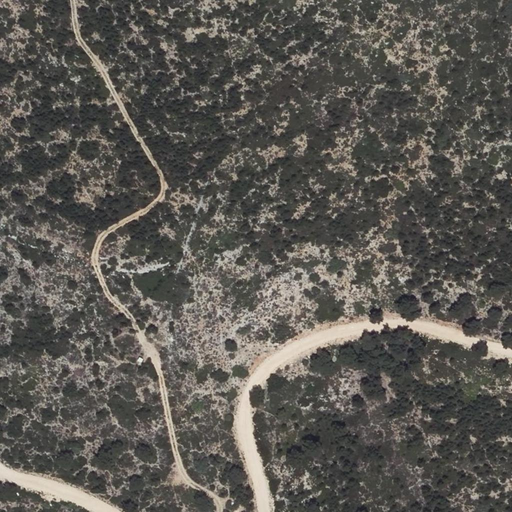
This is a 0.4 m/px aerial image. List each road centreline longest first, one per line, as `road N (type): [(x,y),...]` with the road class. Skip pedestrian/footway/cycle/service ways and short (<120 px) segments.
road 1 (track): [(220,511),(219,500),(183,473),(158,365),(95,264),(103,232),(165,189),(79,39),(72,0)]
road 2 (track): [(262,511),(243,431),(257,367),(285,350),(389,323),(511,351)]
